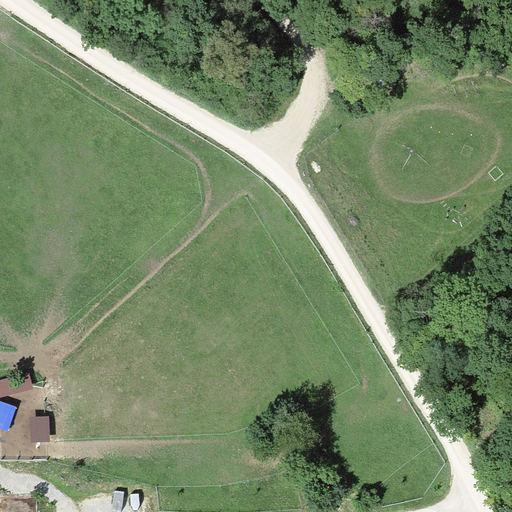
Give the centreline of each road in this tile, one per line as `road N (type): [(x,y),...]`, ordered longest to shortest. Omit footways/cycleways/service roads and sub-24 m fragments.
road 1 (unclassified): [(13,0),(78,47),(233,134),(304,202),(444,427),(484,511)]
road 2 (track): [(260,0),(301,44),(308,81),(302,113),(272,170)]
